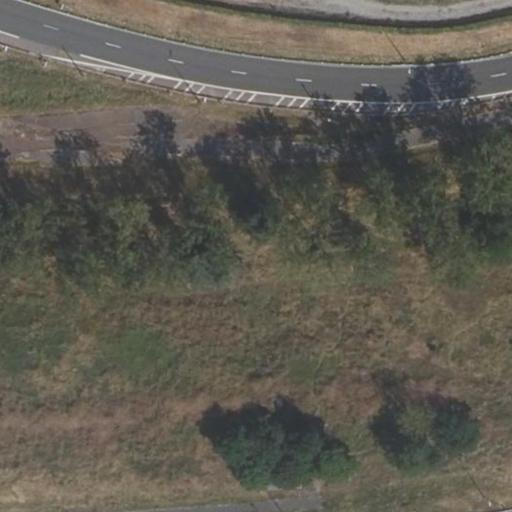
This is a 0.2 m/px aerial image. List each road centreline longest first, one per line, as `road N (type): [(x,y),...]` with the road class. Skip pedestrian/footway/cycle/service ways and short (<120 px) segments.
road 1 (track): [(0,214),(287,210),(407,244),(511,201)]
road 2 (secondary): [(0,12),(241,73),(454,81),(511,68)]
road 3 (track): [(511,261),(143,300),(43,208)]
